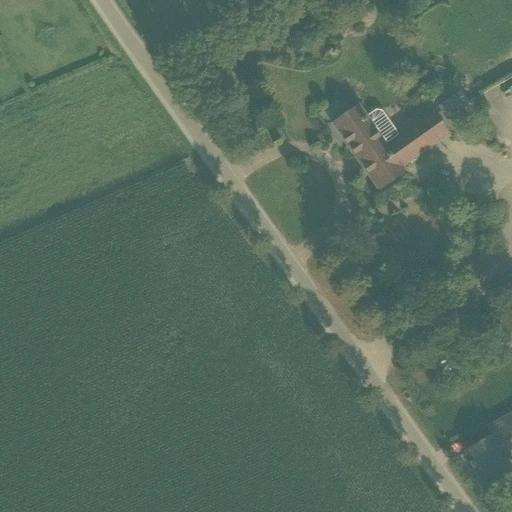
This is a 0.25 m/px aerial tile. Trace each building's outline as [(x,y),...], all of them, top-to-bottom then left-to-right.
[(401,0),(392,11),(406,24),(416,12),(403,0),(401,0)] [(447,120),(459,112),(449,97),(437,105),(447,120)] [(387,144),(360,106),(333,125),(378,190),(406,171),(404,169),(451,136),(434,111),(427,116),(424,112),(398,130),(401,134),(387,144)] [(511,340),(511,317),(505,316),(499,336),(511,340)] [(437,377),(461,363),(449,342),(425,356),(437,377)] [(493,436),(465,452),(482,482),(510,466),(510,465),(511,464),(511,425),(493,437),(493,436)]
